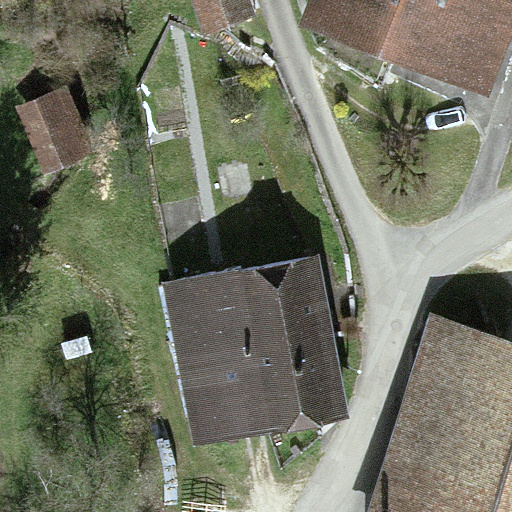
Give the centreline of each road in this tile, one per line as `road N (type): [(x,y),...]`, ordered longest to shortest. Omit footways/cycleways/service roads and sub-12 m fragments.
road 1 (residential): [(408,297),(311,109),(272,0)]
road 2 (unclassified): [(408,297),(320,511)]
road 3 (unclassified): [(511,205),(435,265),(408,297)]
